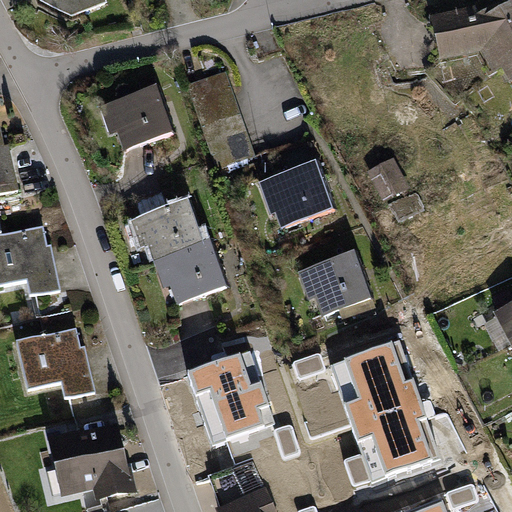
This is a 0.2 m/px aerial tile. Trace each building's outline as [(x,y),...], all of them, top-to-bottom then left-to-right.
[(104,0),(51,0),(80,14),(106,4),(104,0)] [(476,14),(435,23),(443,61),(493,50),(511,82),(511,7),(501,14),(499,9),(479,20),(476,14)] [(226,75),(189,87),(218,170),(248,160),(225,93),(232,91),(226,75)] [(160,91),(111,107),(125,152),(175,135),(160,91)] [(0,130),(0,195),(20,191),(16,173),(10,175),(0,130)] [(319,165),(271,183),(288,229),(336,211),(319,165)] [(192,204),(142,221),(157,264),(164,262),(206,248),(192,204)] [(41,230),(0,238),(0,287),(27,282),(30,298),(60,292),(56,274),(51,276),(41,230)] [(206,248),(164,262),(179,305),(228,288),(214,245),(206,248)] [(357,256),(309,274),(326,320),(374,302),(357,256)] [(511,309),(498,317),(511,343),(511,309)] [(76,332),(18,345),(29,392),(64,384),(67,400),(96,393),(92,376),(87,377),(76,332)] [(399,348),(336,370),(377,485),(441,462),(399,348)] [(247,354),(197,374),(222,437),(272,418),(247,354)] [(116,431),(54,445),(66,496),(98,489),(100,500),(136,492),(132,475),(127,476),(116,431)] [(223,511),(275,511),(267,493),(223,511)] [(443,511),(441,502),(411,511),(443,511)]
